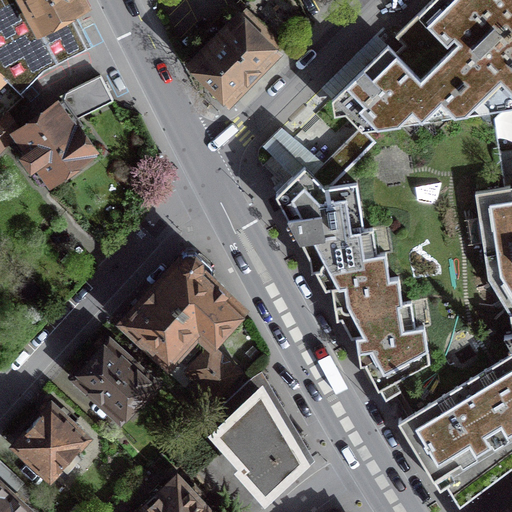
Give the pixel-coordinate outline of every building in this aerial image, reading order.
[(0,0),(0,72),(1,74),(20,92),(44,69),(88,48),(69,11),(85,3),(83,0),(0,0)] [(403,43),(395,52),(456,114),(505,106),(511,99),(511,0),(430,0),(395,35),(403,43)] [(276,50),(238,14),(193,60),(210,77),(208,86),(213,95),(221,98),(231,97),(276,50)] [(362,127),(456,114),(395,52),(387,44),(332,96),(362,127)] [(19,129),(7,113),(0,120),(0,149),(19,131),(32,147),(22,155),(32,167),(42,161),(53,177),(94,149),(79,128),(83,124),(79,116),(113,99),(99,73),(70,89),(65,94),(62,99),(19,129)] [(487,125),(505,106),(456,114),(362,127),(379,145),(364,159),(359,155),(329,185),(356,178),(364,224),(373,226),(376,252),(385,249),(391,275),(399,274),(403,299),(411,298),(415,323),(424,323),(429,358),(393,377),(413,409),(511,352),(511,347),(503,333),(511,331),(511,319),(511,310),(487,274),(475,189),(505,184),(496,136),(487,125)] [(303,164),(276,192),(325,287),(333,285),(334,301),(351,335),(356,334),(358,350),(377,384),(393,377),(429,358),(424,323),(415,323),(411,298),(403,299),(399,274),(391,275),(385,249),(376,252),(373,226),(364,224),(356,178),(329,185),(323,185),(303,164)] [(487,274),(511,310),(511,309),(511,183),(505,184),(475,189),(487,274)] [(154,286),(211,338),(230,318),(234,317),(241,310),(241,305),(212,276),(211,266),(195,251),(191,251),(186,252),(154,286)] [(211,338),(154,286),(139,303),(124,319),(168,361),(186,342),(190,346),(203,333),(210,339),(211,338)] [(511,309),(511,310),(511,319),(511,331),(503,333),(511,347),(511,352),(413,409),(419,418),(405,426),(435,476),(439,473),(458,504),(511,465),(511,309)] [(157,384),(110,341),(78,377),(120,415),(138,396),(142,400),(157,384)] [(239,371),(211,346),(188,369),(217,395),(239,371)] [(278,416),(253,375),(207,418),(247,463),(243,467),(265,492),(302,457),(278,416)] [(87,435),(50,403),(14,443),(51,476),(64,461),(70,465),(80,453),(75,449),(87,435)] [(214,449),(194,428),(172,449),(192,470),(214,449)] [(23,482),(0,460),(0,511),(29,511),(29,510),(12,494),(23,482)] [(154,498),(138,511),(210,511),(177,476),(163,489),(158,484),(149,492),(154,498)]
